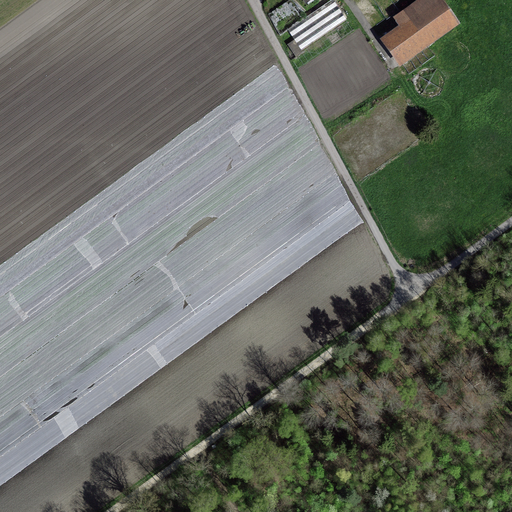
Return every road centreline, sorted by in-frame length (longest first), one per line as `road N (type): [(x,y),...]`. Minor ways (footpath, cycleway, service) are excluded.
road 1 (unclassified): [(511,229),(411,302),(254,0)]
road 2 (track): [(411,302),(114,511)]
